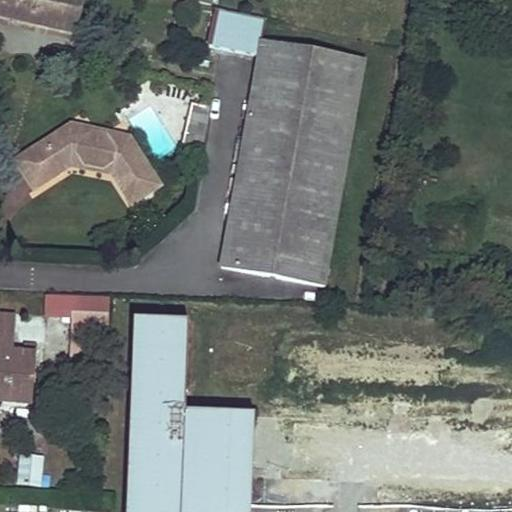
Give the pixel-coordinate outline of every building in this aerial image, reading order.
[(83,0),(0,0),(0,16),(77,34),(83,0)] [(262,23),(218,14),(211,45),(256,54),(262,23)] [(364,62),(261,44),(222,268),(323,287),(364,62)] [(189,111),(183,147),(202,150),(208,115),(189,111)] [(162,186),(131,140),(119,146),(112,136),(91,131),(78,140),(71,127),(15,165),(34,192),(70,168),(74,165),(86,167),(86,170),(96,171),(107,164),(114,174),(134,205),(162,186)] [(78,140),(91,131),(71,127),(78,140)] [(119,146),(131,140),(112,136),(119,146)] [(114,174),(107,164),(96,171),(114,174)] [(110,300),(47,298),(47,316),(74,317),(73,362),(107,363),(110,300)] [(27,355),(12,354),(13,316),(0,315),(0,402),(35,404),(37,345),(27,345),(27,355)] [(188,325),(135,322),(127,511),(232,511),(234,468),(253,469),(255,418),(185,415),(188,325)] [(17,487),(41,488),(43,457),(18,456),(17,487)] [(251,511),(253,469),(234,468),(232,511),(251,511)] [(373,511),(388,511),(391,482),(358,480),(356,511),(373,511)]
